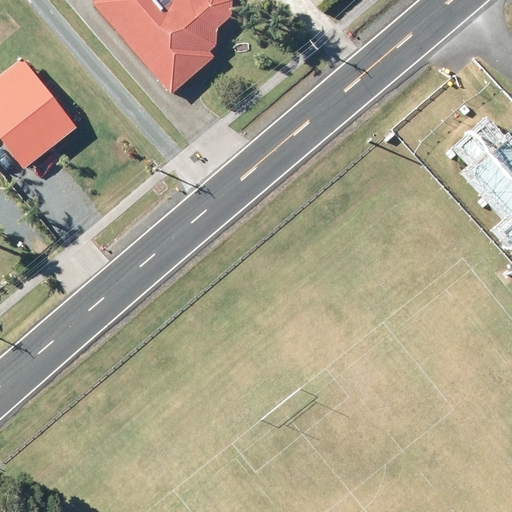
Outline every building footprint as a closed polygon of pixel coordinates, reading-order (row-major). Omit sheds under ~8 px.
[(98,0),(96,4),(174,94),(217,58),(211,52),(219,45),(220,29),(234,16),(235,0),(234,0),(98,0)] [(0,78),(0,135),(27,170),(81,129),(27,58),(0,78)] [(475,168),(467,175),(509,223),(498,233),(511,248),(511,156),(501,144),(492,152),(475,133),(457,149),(475,168)] [(326,215),(315,202),(283,228),(294,241),(326,215)] [(210,301),(193,315),(203,327),(220,313),(210,301)]
